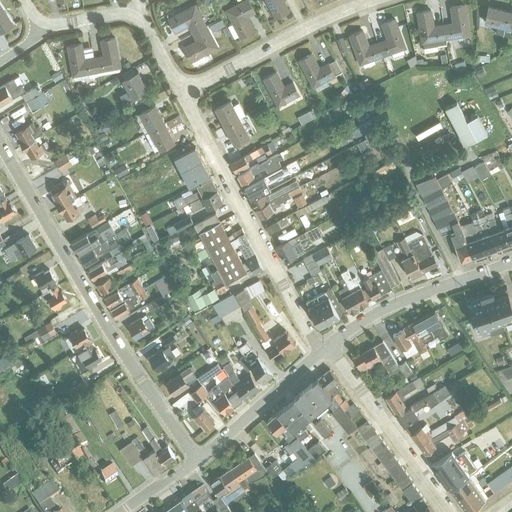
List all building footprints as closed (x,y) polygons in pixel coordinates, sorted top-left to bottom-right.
[(1,0),(0,0),(0,30),(0,32),(16,21),(1,0)] [(219,44),(197,0),(193,0),(168,12),(176,30),(187,25),(192,37),(183,41),(191,57),(219,44)] [(251,0),(235,0),(226,5),(240,33),(255,25),(249,13),(256,9),(251,0)] [(266,0),(274,17),(293,8),(288,0),(266,0)] [(445,35),(470,31),(464,0),(448,3),(451,19),(443,21),(445,35)] [(511,6),(489,0),(486,0),(482,18),(511,25),(511,6)] [(415,9),(421,40),(445,35),(443,21),(434,22),(431,6),(415,9)] [(382,51),(405,43),(395,14),(380,19),(385,34),(377,37),(382,51)] [(348,30),(359,59),(382,51),(377,37),(369,40),(364,24),(348,30)] [(66,41),(72,75),(123,65),(117,30),(99,33),(102,49),(85,52),(82,38),(69,40),(66,41)] [(314,48),(300,54),(314,85),(338,73),(331,58),(321,63),(314,48)] [(205,53),(193,57),(194,62),(206,58),(205,53)] [(138,65),(123,73),(134,94),(149,86),(138,65)] [(56,80),(65,75),(61,67),(52,72),(56,80)] [(276,68),(263,74),(275,103),(302,91),(296,76),(282,83),(276,68)] [(18,72),(0,81),(0,101),(26,87),(18,72)] [(344,96),(353,90),(349,84),(340,90),(344,96)] [(119,92),(124,101),(134,95),(128,86),(119,92)] [(456,91),(446,97),(469,140),(480,135),(456,91)] [(155,96),(139,104),(149,124),(164,116),(155,96)] [(230,96),(216,103),(236,140),(249,134),(230,96)] [(280,102),(283,108),(292,104),(289,98),(280,102)] [(29,102),(16,107),(18,113),(32,108),(29,102)] [(298,112),(300,119),(314,115),(312,108),(298,112)] [(164,116),(149,124),(159,144),(174,137),(164,116)] [(29,119),(16,124),(29,154),(42,149),(29,119)] [(366,135),(357,142),(363,149),(372,142),(366,135)] [(267,139),(244,150),(248,156),(266,147),(267,150),(272,148),(267,139)] [(390,161),(391,150),(382,150),(383,144),(374,144),(373,160),(390,161)] [(279,148),(250,162),(254,169),(265,164),(267,167),(280,161),(278,156),(282,154),(279,148)] [(230,157),(235,167),(249,159),(248,156),(244,150),(230,157)] [(489,169),(498,166),(492,150),(483,153),(489,169)] [(68,151),(56,156),(61,168),(73,163),(68,151)] [(225,199),(204,157),(192,163),(197,173),(176,183),(179,189),(174,191),(181,207),(191,202),(194,208),(208,201),(211,205),(225,199)] [(464,164),(466,177),(489,174),(487,160),(464,164)] [(237,169),(241,179),(255,172),(254,169),(250,162),(237,169)] [(450,170),(457,181),(465,176),(459,165),(450,170)] [(244,182),(251,195),(265,188),(272,185),(265,171),(244,182)] [(450,226),(460,255),(511,237),(511,218),(463,235),(434,171),(413,181),(439,230),(448,227),(450,226)] [(296,175),(266,190),(270,198),(273,204),(280,200),(279,198),(302,187),(296,175)] [(66,181),(53,187),(67,216),(80,209),(66,181)] [(150,182),(128,193),(137,210),(159,199),(150,182)] [(462,207),(453,187),(447,190),(455,210),(462,207)] [(251,195),(256,205),(270,198),(266,190),(265,188),(251,195)] [(0,190),(0,211),(9,206),(0,190)] [(325,190),(263,222),(268,230),(329,198),(325,190)] [(256,205),(260,214),(274,207),(273,204),(270,198),(256,205)] [(502,206),(507,218),(511,216),(511,208),(510,203),(502,206)] [(472,216),(483,212),(481,207),(470,210),(472,216)] [(88,215),(92,224),(107,217),(103,208),(88,215)] [(140,212),(146,221),(152,218),(147,208),(140,212)] [(231,237),(215,208),(196,218),(208,240),(198,246),(213,274),(211,275),(218,288),(227,283),(225,279),(247,267),(235,244),(231,237)] [(312,236),(322,232),(319,223),(309,227),(312,236)] [(72,240),(82,259),(110,244),(101,226),(72,240)] [(360,226),(349,231),(352,237),(363,232),(360,226)] [(240,241),(247,255),(256,250),(245,229),(231,237),(235,244),(240,241)] [(26,232),(12,242),(20,254),(34,244),(26,232)] [(288,233),(273,241),(283,260),(298,252),(288,233)] [(410,275),(437,264),(427,238),(410,244),(408,237),(397,241),(410,275)] [(327,242),(313,250),(319,260),(332,253),(327,242)] [(389,242),(372,249),(385,280),(392,277),(383,255),(393,250),(389,242)] [(247,267),(249,272),(264,265),(256,250),(247,255),(252,264),(247,267)] [(313,250),(303,255),(311,271),(321,266),(319,260),(313,250)] [(89,268),(98,286),(127,272),(118,254),(89,268)] [(46,270),(35,277),(53,306),(64,299),(46,270)] [(168,272),(157,277),(163,291),(175,286),(168,272)] [(259,277),(245,284),(250,293),(264,286),(259,277)] [(103,293),(113,311),(142,297),(132,278),(103,293)] [(338,291),(346,305),(363,295),(358,286),(362,283),(359,279),(338,291)] [(366,284),(371,294),(381,289),(376,279),(366,284)] [(245,284),(214,300),(220,312),(241,300),(243,304),(253,299),(250,293),(245,284)] [(199,286),(187,291),(193,305),(214,296),(210,287),(202,291),(199,286)] [(511,298),(508,286),(470,298),(481,329),(511,318),(511,298)] [(308,300),(320,322),(340,311),(329,289),(308,300)] [(147,300),(150,307),(165,300),(162,294),(147,300)] [(252,302),(245,306),(262,338),(269,335),(252,302)] [(435,307),(413,319),(419,330),(441,319),(435,307)] [(180,318),(184,323),(191,318),(187,312),(180,318)] [(143,314),(129,321),(136,335),(150,328),(143,314)] [(37,336),(39,340),(59,329),(51,317),(24,334),(29,341),(37,336)] [(58,322),(61,328),(69,323),(65,317),(58,322)] [(413,319),(394,329),(404,346),(413,341),(418,350),(427,345),(419,330),(413,319)] [(266,349),(272,358),(299,340),(288,324),(273,334),(278,341),(266,349)] [(79,327),(68,333),(85,363),(96,356),(79,327)] [(163,335),(164,342),(177,339),(176,332),(163,335)] [(246,337),(239,343),(244,349),(252,343),(246,337)] [(383,337),(374,343),(382,356),(390,369),(399,363),(383,337)] [(12,343),(0,349),(0,368),(20,358),(12,343)] [(374,343),(365,349),(372,362),(382,356),(374,343)] [(212,344),(201,349),(207,362),(218,357),(212,344)] [(162,345),(148,355),(157,367),(171,357),(162,345)] [(365,349),(355,354),(362,367),(372,362),(365,349)] [(265,355),(254,361),(263,377),(274,370),(265,355)] [(399,363),(408,371),(413,366),(405,357),(399,363)] [(217,359),(198,372),(202,377),(221,364),(217,359)] [(511,360),(501,365),(505,377),(511,374),(511,360)] [(184,366),(165,377),(172,391),(192,381),(184,366)] [(364,412),(331,368),(294,395),(307,413),(321,431),(328,426),(316,409),(328,400),(346,425),(352,421),(364,412)] [(214,395),(223,408),(260,385),(252,372),(237,381),(231,371),(219,379),(225,388),(214,395)] [(399,385),(405,395),(425,383),(419,372),(399,385)] [(198,398),(209,387),(200,379),(190,390),(198,398)] [(445,384),(415,401),(421,412),(450,390),(445,384)] [(386,392),(404,422),(421,412),(415,401),(412,396),(404,400),(396,386),(386,392)] [(176,408),(192,397),(188,391),(172,401),(176,408)] [(307,413),(294,395),(277,408),(287,422),(290,426),(307,413)] [(179,451),(145,400),(132,409),(156,444),(143,453),(153,469),(179,451)] [(204,403),(193,413),(205,426),(216,416),(204,403)] [(277,408),(265,417),(276,430),(283,425),(287,422),(277,408)] [(466,424),(458,411),(425,431),(421,425),(411,431),(423,450),(432,444),(428,439),(451,425),(455,431),(466,424)] [(364,412),(352,421),(413,507),(426,498),(364,412)] [(287,422),(283,425),(288,432),(285,434),(288,439),(296,433),(290,426),(287,422)] [(290,450),(294,447),(298,452),(289,458),(295,466),(325,445),(320,437),(307,446),(299,434),(285,443),(290,450)] [(132,439),(120,446),(130,461),(141,454),(132,439)] [(76,445),(54,460),(63,474),(85,458),(76,445)] [(435,458),(451,484),(469,473),(478,467),(466,449),(458,454),(453,447),(435,458)] [(248,449),(163,511),(191,511),(258,463),(248,449)] [(327,456),(332,464),(338,460),(333,452),(327,456)] [(280,470),(282,474),(286,471),(277,455),(265,462),(273,474),(280,470)] [(511,460),(482,481),(488,489),(511,471),(511,460)] [(5,462),(2,466),(8,471),(11,467),(5,462)] [(98,471),(107,484),(119,475),(110,462),(98,471)] [(330,484),(336,479),(331,472),(324,478),(330,484)] [(451,484),(467,507),(485,495),(469,473),(451,484)] [(373,477),(363,483),(370,492),(379,486),(373,477)] [(4,485),(9,497),(25,489),(19,478),(4,485)] [(53,482),(32,496),(39,507),(60,493),(53,482)] [(336,489),(341,496),(350,490),(346,483),(336,489)] [(385,493),(390,499),(394,495),(389,490),(385,493)] [(435,511),(426,498),(413,507),(405,511),(435,511)] [(391,503),(382,509),(384,511),(397,511),(398,511),(391,503)]
